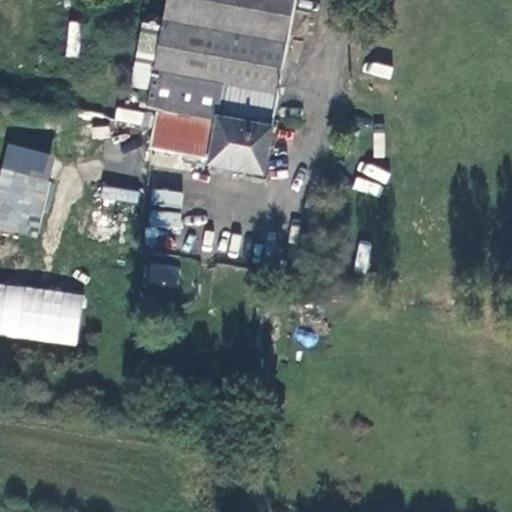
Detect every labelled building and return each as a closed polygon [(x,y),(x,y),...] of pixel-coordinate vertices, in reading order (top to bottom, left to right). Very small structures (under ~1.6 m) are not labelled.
[(198,0),(194,27),(160,21),(145,107),(217,122),(216,127),(152,114),(146,146),(206,158),(205,164),(262,175),(292,0),(198,0)] [(198,0),(164,0),(160,21),(194,27),(198,0)] [(63,55),(75,57),(83,23),(70,20),(63,55)] [(142,127),(145,112),(116,106),(113,121),(142,127)] [(0,229),(36,239),(59,157),(7,142),(0,169),(0,229)] [(356,177),(353,187),(377,196),(380,186),(356,177)] [(138,207),(139,190),(103,186),(101,204),(138,207)] [(150,205),(181,208),(183,191),(152,188),(150,205)] [(151,210),(151,227),(179,228),(179,211),(151,210)] [(148,285),(178,287),(179,264),(149,263),(148,285)] [(0,337),(79,345),(84,293),(0,284),(0,337)]
